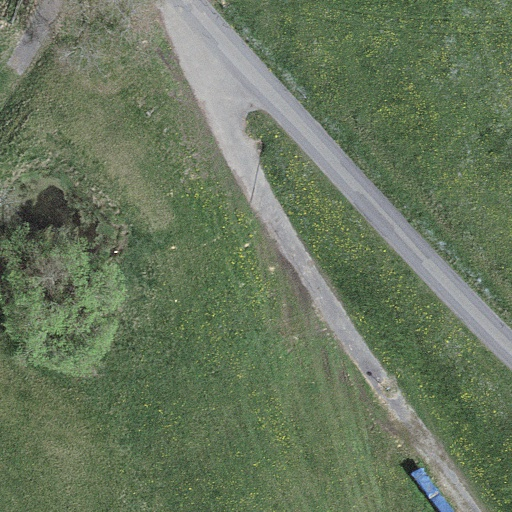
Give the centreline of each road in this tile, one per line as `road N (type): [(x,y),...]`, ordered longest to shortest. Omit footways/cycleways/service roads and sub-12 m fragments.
road 1 (track): [(174,0),(294,241),(477,511)]
road 2 (track): [(511,338),(176,0)]
